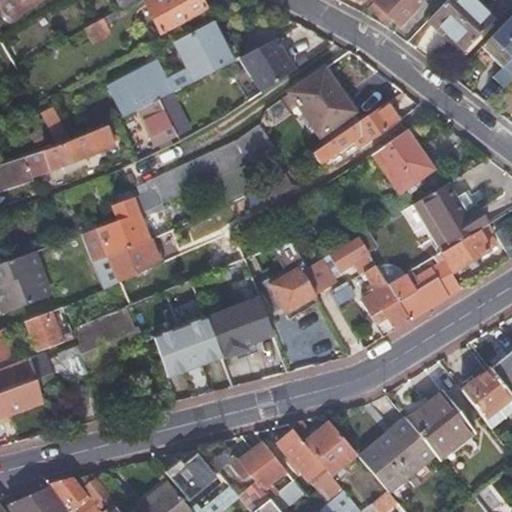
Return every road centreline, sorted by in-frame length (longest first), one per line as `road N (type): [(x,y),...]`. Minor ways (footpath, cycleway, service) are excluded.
road 1 (residential): [(0,471),(364,378),(511,288)]
road 2 (residential): [(511,154),(288,0)]
